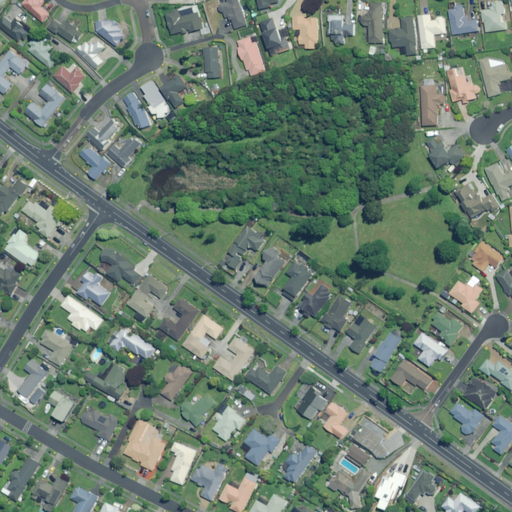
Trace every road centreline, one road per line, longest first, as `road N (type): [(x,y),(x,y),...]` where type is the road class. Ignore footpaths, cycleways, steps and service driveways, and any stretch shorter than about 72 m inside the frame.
road 1 (tertiary): [(105,206),(416,428)]
road 2 (residential): [(182,511),(0,410)]
road 3 (residential): [(0,362),(105,206)]
road 4 (residential): [(46,163),(106,92),(151,56)]
road 5 (residential): [(416,428),(496,325)]
